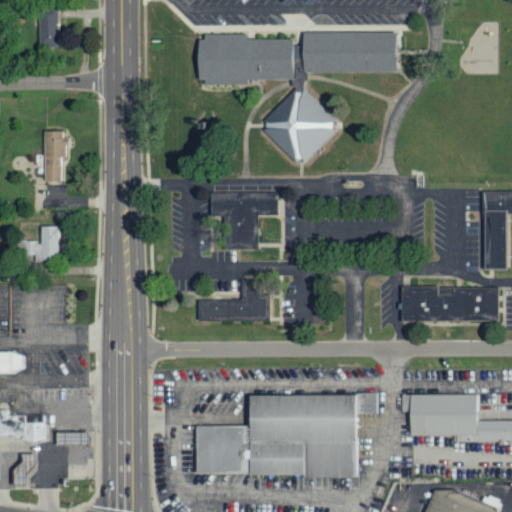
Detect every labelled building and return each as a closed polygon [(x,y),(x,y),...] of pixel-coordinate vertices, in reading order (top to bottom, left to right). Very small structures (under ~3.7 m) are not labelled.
[(36,46),(55,47),(57,10),(38,9),(36,46)] [(299,158),(268,129),(268,118),(300,87),(300,76),(254,76),(254,84),(207,84),(207,77),(200,77),(200,37),(210,37),(210,31),(252,31),(252,37),(298,37),(299,44),(309,44),(308,30),(400,29),(400,68),(310,68),(310,87),(341,118),(341,132),(309,159),(299,158)] [(42,131),(44,182),(60,181),(59,159),(67,158),(66,138),(62,138),(62,131),(42,131)] [(488,265),(489,189),(511,189),(511,212),(511,265),(488,265)] [(233,239),(233,212),(214,212),(214,191),(283,191),(283,213),(260,213),(260,239),(233,239)] [(57,227),(39,227),(39,242),(23,242),(23,255),(33,256),(33,262),(57,262),(57,227)] [(244,278),(244,296),(202,297),(202,319),(273,317),(272,277),(244,278)] [(404,285),(502,286),(502,321),(404,321),(404,285)] [(0,350),(13,350),(26,353),(26,367),(15,373),(0,373),(0,350)] [(199,474),(200,422),(254,423),(255,391),(384,393),(384,413),(360,413),(360,476),(199,474)] [(406,393),(483,392),(483,419),(511,418),(511,442),(457,443),(457,434),(416,435),(415,410),(406,410),(406,393)] [(0,436),(0,408),(12,408),(12,414),(28,414),(28,422),(48,421),(48,431),(89,431),(89,441),(37,441),(38,466),(30,474),(30,482),(15,482),(15,468),(25,461),(25,436),(0,436)] [(426,511),(437,489),(455,487),(486,501),(490,493),(508,501),(503,511),(426,511)]
